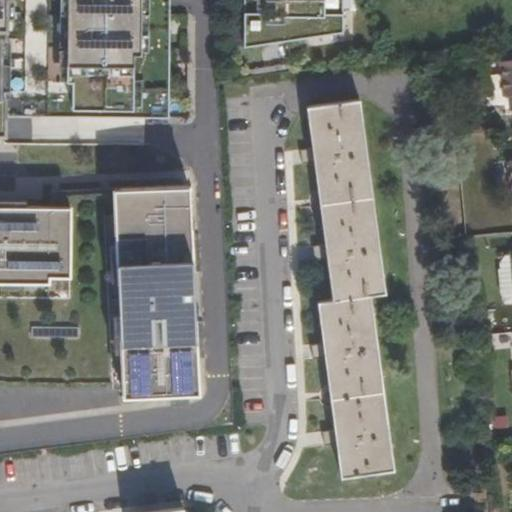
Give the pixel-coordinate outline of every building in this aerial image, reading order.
[(0,0),(0,124),(1,114),(166,114),(166,104),(164,63),(163,29),(163,11),(116,12),(115,0),(0,0)] [(340,29),(339,0),(240,0),(240,42),(267,39),(314,33),(340,29)] [(511,54),(503,55),(503,60),(499,61),(498,62),(502,96),(507,95),(510,110),(511,110),(511,54)] [(310,157),(319,239),(309,240),(311,253),(322,251),(327,293),(313,295),(318,337),(305,339),(306,354),(319,351),(328,423),(316,425),(317,439),(330,437),(333,469),(387,463),(376,371),(365,289),(381,286),(369,185),(358,94),(303,101),(309,143),(297,145),(298,158),(310,157)] [(48,198),(0,197),(0,387),(121,388),(122,393),(202,390),(188,183),(48,183),(48,198)]
